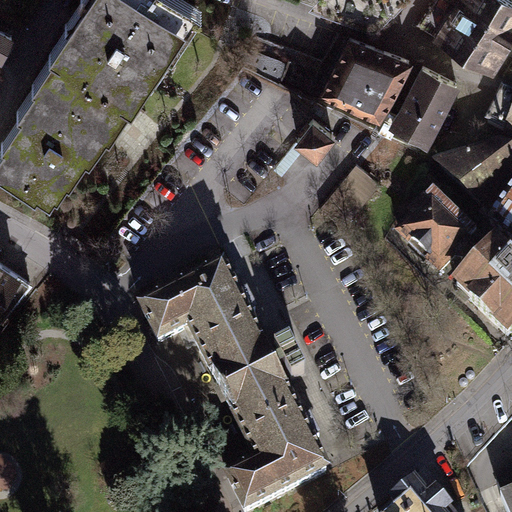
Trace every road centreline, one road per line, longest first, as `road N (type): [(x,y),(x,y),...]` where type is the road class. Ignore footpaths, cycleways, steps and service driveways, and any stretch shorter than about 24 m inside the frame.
road 1 (residential): [(221,511),(105,300),(51,250),(0,225)]
road 2 (residential): [(511,86),(262,0)]
road 3 (unclassified): [(511,367),(354,511)]
